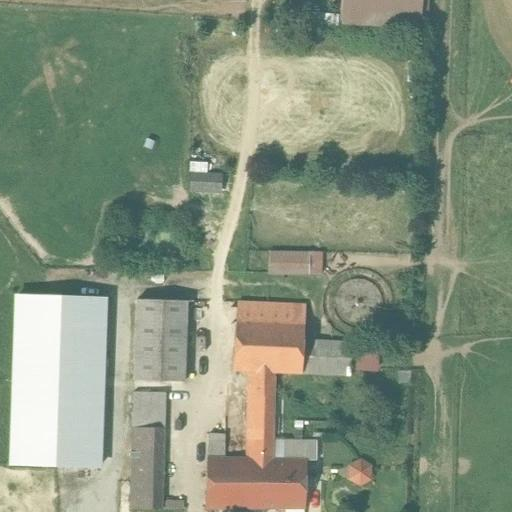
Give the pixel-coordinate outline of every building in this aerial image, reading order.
[(423,0),(341,0),(340,26),(423,29),(423,0)] [(193,161),(192,191),(226,192),(227,172),(209,172),(209,162),(193,161)] [(310,253),(270,251),(268,275),(308,277),(308,275),(322,276),(323,252),(310,251),(310,253)] [(10,464),(99,467),(106,298),(17,295),(10,464)] [(304,307),(236,305),(234,371),(247,371),(274,373),(302,373),(303,340),(304,307)] [(192,308),(142,307),(141,387),(191,388),(192,308)] [(351,342),(303,340),(302,373),(350,376),(351,342)] [(274,373),(247,371),(244,459),(274,459),(274,439),(274,373)] [(168,511),(170,399),(140,399),(138,511),(168,511)] [(225,435),(208,434),(207,458),(224,458),(225,435)] [(315,440),(274,439),(274,459),(244,459),(224,458),(207,458),(206,509),(304,510),(304,460),(315,460),(315,440)] [(349,466),(348,480),(359,488),(372,482),(373,468),(362,460),(349,466)]
